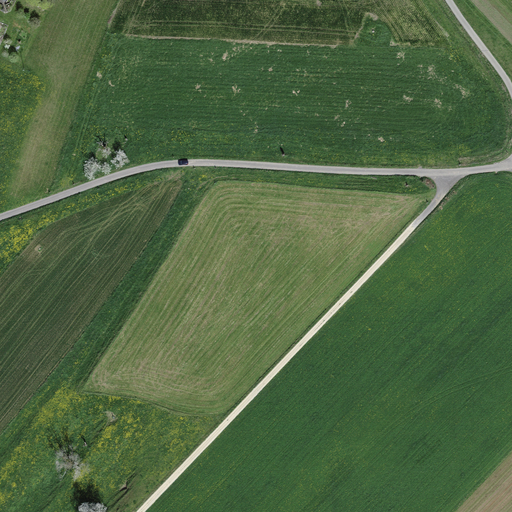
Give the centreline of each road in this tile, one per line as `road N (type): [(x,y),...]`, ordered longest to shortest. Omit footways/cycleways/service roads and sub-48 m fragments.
road 1 (track): [(0,217),(173,162),(423,173),(511,165)]
road 2 (track): [(137,511),(431,205),(453,172)]
